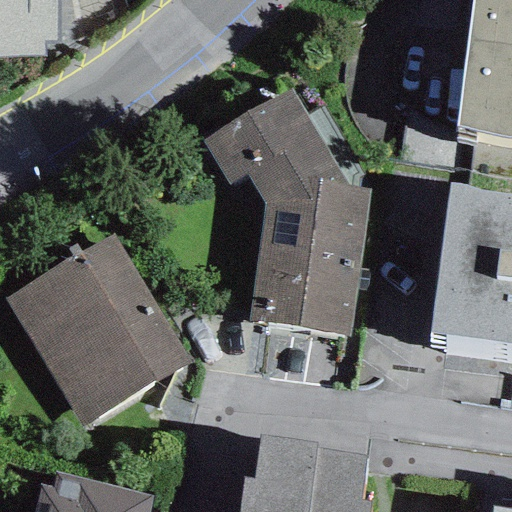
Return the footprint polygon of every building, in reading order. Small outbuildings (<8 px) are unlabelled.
[(0,0),(0,55),(44,55),(44,38),(57,38),(56,0),(0,0)] [(511,0),(469,0),(452,144),(511,151),(511,0)] [(291,109),(205,165),(229,207),(246,194),(265,225),(249,342),(349,352),(371,203),(351,200),(291,109)] [(397,194),(396,230),(436,231),(437,195),(397,194)] [(430,371),(511,381),(511,227),(449,220),(430,371)] [(4,315),(83,439),(189,372),(111,248),(4,315)] [(317,481),(259,475),(254,511),(362,511),(365,491),(316,485),(317,481)]
